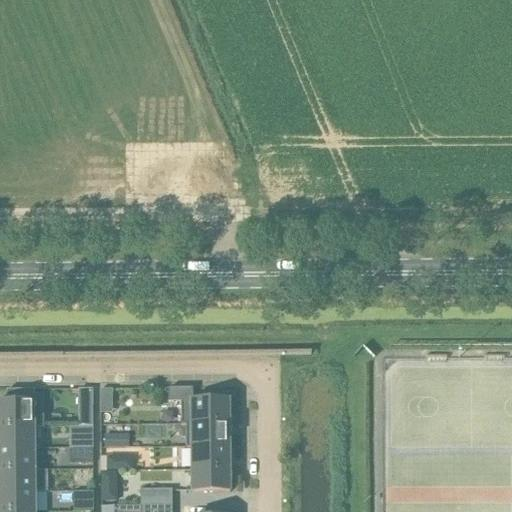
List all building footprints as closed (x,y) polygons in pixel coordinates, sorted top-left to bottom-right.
[(93,389),(78,389),(78,407),(92,407),(93,407),(93,389)] [(112,390),(100,390),(100,414),(112,414),(112,390)] [(0,392),(1,401),(26,400),(26,391),(0,392)] [(6,403),(0,403),(0,428),(44,428),(44,395),(34,396),(33,396),(33,403),(6,403)] [(229,401),(181,402),(181,425),(229,425),(229,401)] [(229,425),(181,425),(181,426),(186,426),(186,448),(229,448),(229,425)] [(44,428),(0,428),(0,449),(35,450),(34,429),(44,429),(44,428)] [(93,432),(81,432),(82,446),(93,446),(93,432)] [(118,435),(104,435),(104,449),(118,449),(118,435)] [(229,448),(186,448),(186,449),(191,449),(191,471),(230,471),(229,448)] [(35,450),(0,449),(0,471),(35,471),(35,450)] [(93,449),(69,449),(69,465),(93,465),(93,449)] [(132,456),(106,457),(106,471),(132,471),(132,456)] [(35,471),(0,471),(0,493),(35,493),(35,471)] [(230,471),(191,471),(191,493),(230,493),(230,471)] [(117,472),(101,473),(101,503),(117,502),(117,472)] [(90,481),(80,481),(80,492),(90,492),(90,481)] [(172,490),(140,491),(140,506),(172,506),(172,490)] [(93,492),(73,492),(72,511),(93,511),(93,500),(93,492)] [(35,511),(35,493),(0,493),(0,511),(35,511)]
